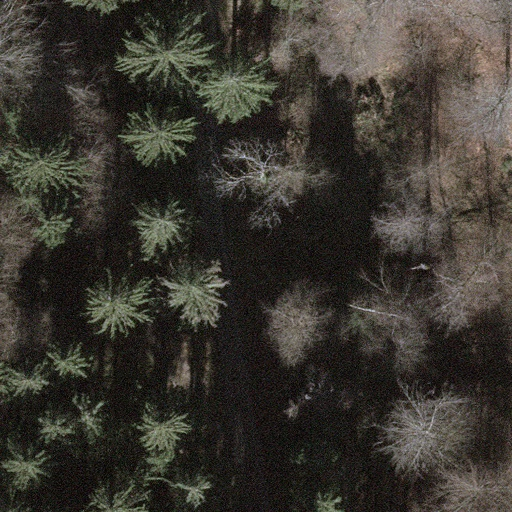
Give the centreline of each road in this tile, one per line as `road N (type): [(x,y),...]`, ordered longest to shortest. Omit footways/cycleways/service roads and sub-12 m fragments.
road 1 (track): [(270,511),(151,309),(65,0)]
road 2 (track): [(271,511),(205,147),(211,0)]
